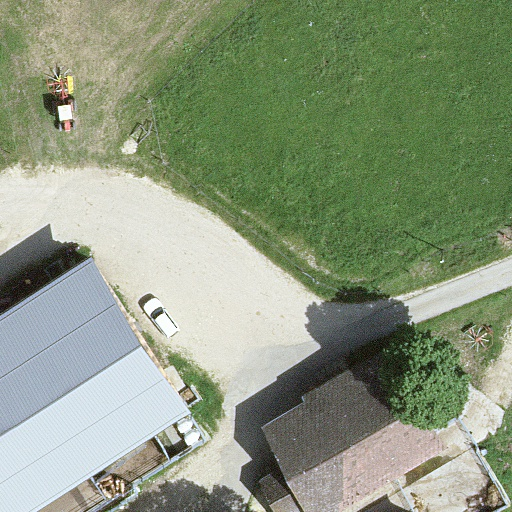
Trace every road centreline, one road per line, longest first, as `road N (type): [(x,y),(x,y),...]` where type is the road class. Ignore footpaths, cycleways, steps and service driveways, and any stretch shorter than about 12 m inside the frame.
road 1 (track): [(306,328),(225,262),(152,222),(69,198),(0,195)]
road 2 (unclassified): [(306,328),(358,320),(511,265)]
road 3 (track): [(306,328),(261,386),(234,440),(215,511)]
